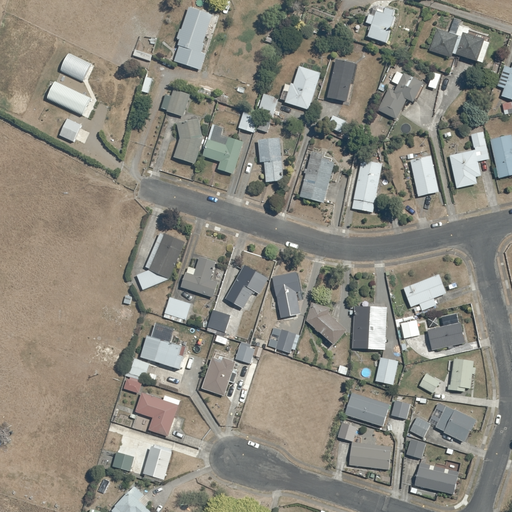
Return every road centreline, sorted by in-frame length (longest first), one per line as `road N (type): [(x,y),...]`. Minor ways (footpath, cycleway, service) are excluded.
road 1 (residential): [(145,188),(340,247),(473,230)]
road 2 (residential): [(473,230),(511,398),(477,511)]
road 3 (residential): [(231,454),(402,511)]
